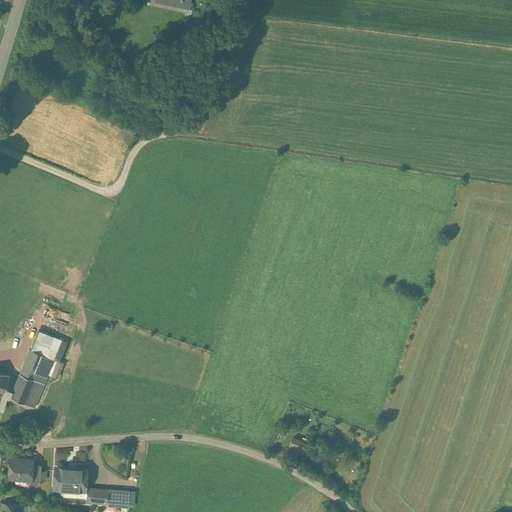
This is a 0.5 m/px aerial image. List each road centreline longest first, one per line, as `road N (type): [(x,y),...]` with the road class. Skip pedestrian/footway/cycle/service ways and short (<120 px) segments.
road 1 (residential): [(0,444),(215,442),(297,473),(351,511)]
road 2 (track): [(242,0),(201,106),(182,125),(141,141),(115,192),(0,149)]
